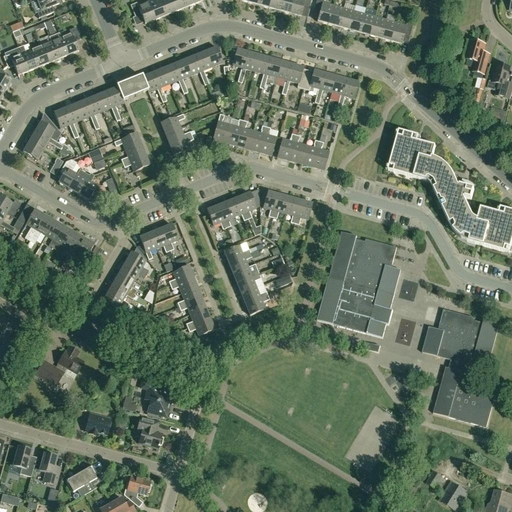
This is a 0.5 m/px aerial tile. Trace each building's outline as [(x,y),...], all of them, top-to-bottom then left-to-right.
[(38,0),(37,1),(41,11),(37,13),(39,19),(55,13),(52,7),(59,4),(58,1),(58,0),(38,0)] [(155,21),(165,17),(158,0),(154,0),(148,3),(155,21)] [(158,0),(165,17),(175,13),(169,0),(158,0)] [(169,0),(175,13),(185,9),(181,0),(169,0)] [(181,0),(185,9),(195,5),(193,0),(181,0)] [(269,9),(271,0),(259,0),(258,6),(269,9)] [(279,12),(282,0),(271,0),(269,9),(279,12)] [(290,15),(293,0),(282,0),(279,12),(290,15)] [(293,0),(290,15),(300,18),(303,8),(309,9),(311,0),(293,0)] [(328,25),(333,6),(323,4),(324,0),(322,0),(316,0),(314,11),(320,12),(317,22),(328,25)] [(145,25),(155,21),(148,3),(138,7),(136,4),(130,6),(135,18),(141,16),(145,25)] [(338,28),(343,9),(333,6),(328,25),(338,28)] [(349,31),(354,12),(343,9),(338,28),(349,31)] [(359,34),(364,15),(354,12),(349,31),(359,34)] [(369,37),(375,18),(364,15),(359,34),(369,37)] [(380,40),(385,21),(375,18),(369,37),(380,40)] [(390,42),(396,23),(385,21),(380,40),(390,42)] [(408,45),(413,25),(407,23),(406,26),(396,23),(390,42),(401,45),(402,43),(408,45)] [(61,38),(68,56),(78,52),(75,42),(80,40),(76,28),(69,31),(70,34),(61,38)] [(20,30),(12,34),(15,40),(23,37),(20,30)] [(68,56),(61,38),(59,35),(49,39),(51,42),(58,60),(68,56)] [(48,64),(58,60),(51,42),(41,46),(48,64)] [(489,55),(483,53),(485,46),(471,42),(467,60),(476,62),(473,72),(484,75),(489,55)] [(38,68),(48,64),(41,46),(31,50),(38,68)] [(31,50),(26,52),(23,47),(18,49),(28,72),(38,68),(31,50)] [(205,52),(212,68),(223,64),(216,48),(205,52)] [(18,77),(28,72),(18,49),(8,53),(9,55),(3,58),(8,69),(14,67),(18,77)] [(237,50),(232,67),(241,69),(239,76),(244,77),(246,70),(244,70),(248,53),(237,50)] [(203,72),(212,68),(205,52),(195,57),(201,72),(203,72)] [(254,73),(259,56),(248,53),(244,70),(246,70),(254,73)] [(259,56),(254,73),(263,75),(261,82),(266,83),(267,76),(265,76),(270,59),(259,56)] [(195,57),(184,61),(191,77),(199,73),(202,80),(206,78),(203,72),(201,72),(195,57)] [(276,79),(281,62),(270,59),(265,76),(267,76),(276,79)] [(182,80),(191,77),(184,61),(174,65),(180,81),(182,80)] [(281,62),(276,79),(285,81),(283,88),(288,89),(290,82),(287,82),(292,65),(281,62)] [(174,65),(163,69),(170,85),(178,82),(181,89),(185,87),(182,80),(180,81),(174,65)] [(309,88),(314,71),(313,73),(303,70),(303,68),(292,65),(287,82),(290,82),(298,85),(297,89),(308,92),(310,88),(309,88)] [(511,69),(498,65),(496,73),(494,73),(491,82),(489,82),(487,89),(496,91),(495,96),(510,100),(511,92),(511,84),(507,83),(511,69)] [(0,89),(5,92),(11,82),(2,77),(5,72),(0,68),(0,89)] [(161,89),(170,85),(163,69),(153,74),(159,90),(161,89)] [(314,71),(309,88),(310,88),(318,90),(316,97),(321,98),(322,91),(320,91),(325,74),(314,71)] [(153,74),(142,78),(147,92),(148,94),(157,90),(160,97),(164,95),(161,89),(159,90),(153,74)] [(331,94),(336,77),(325,74),(320,91),(322,91),(331,94)] [(142,78),(142,77),(129,82),(135,97),(147,92),(142,78)] [(336,77),(331,94),(340,96),(338,103),(343,104),(345,97),(342,97),(347,80),(336,77)] [(476,84),(475,88),(476,89),(478,89),(478,92),(477,95),(475,95),(474,97),(473,99),(474,99),(475,100),(475,102),(474,104),(476,105),(478,105),(482,92),(482,90),(483,91),(484,87),(486,81),(478,79),(476,84)] [(342,97),(345,97),(354,100),(358,83),(347,80),(342,97)] [(123,102),(123,101),(135,97),(129,82),(117,87),(117,88),(123,102)] [(124,104),(123,101),(123,102),(117,88),(107,92),(113,108),(115,107),(124,104)] [(107,92),(96,97),(103,112),(111,109),(114,116),(118,114),(115,107),(113,108),(107,92)] [(94,116),(103,112),(96,97),(86,101),(92,117),(94,116)] [(86,101),(75,105),(82,121),(90,118),(93,124),(97,123),(94,116),(92,117),(86,101)] [(73,125),(82,121),(75,105),(65,110),(71,125),(73,125)] [(490,115),(490,116),(495,119),(503,123),(506,113),(492,109),(490,115)] [(65,110),(54,114),(60,130),(69,126),(72,133),(76,131),(73,125),(71,125),(65,110)] [(165,135),(181,129),(178,122),(185,119),(183,115),(160,124),(165,135)] [(224,144),(230,125),(222,123),(222,121),(223,121),(224,117),(220,116),(218,122),(213,141),(224,144)] [(301,116),(300,120),(299,126),(308,129),(310,123),(307,122),(308,118),(301,116)] [(236,147),(243,122),(239,121),(238,125),(238,128),(230,125),(224,144),(236,147)] [(50,140),(56,143),(61,134),(50,122),(47,127),(40,123),(34,133),(49,142),(50,140)] [(248,151),(253,132),(245,130),(245,127),(246,127),(247,123),(243,122),(236,147),(248,151)] [(259,154),(266,128),(262,127),(261,131),(261,134),(253,132),(248,151),(259,154)] [(266,128),(259,154),(271,157),(276,138),(268,136),(269,133),(269,134),(270,129),(266,128)] [(169,146),(192,137),(190,133),(183,136),(181,129),(165,135),(169,146)] [(57,143),(56,143),(50,140),(49,142),(34,133),(29,143),(43,151),(48,143),(54,147),(57,143)] [(397,139),(390,167),(395,168),(393,173),(426,182),(427,180),(430,180),(434,183),(437,188),(433,190),(437,199),(439,198),(440,200),(443,201),(445,206),(442,208),(449,225),(453,223),(455,226),(455,229),(453,231),(456,235),(457,236),(461,239),(462,239),(463,237),(465,236),(470,238),(469,243),(504,253),(505,247),(511,249),(511,243),(511,211),(506,210),(500,209),(499,214),(481,209),(478,220),(476,219),(474,217),(472,215),(465,199),(471,200),(474,190),(475,186),(467,180),(462,179),(460,186),(459,187),(454,175),(452,173),(450,170),(448,168),(447,166),(444,164),(442,163),(440,161),(438,160),(435,159),(433,158),(436,147),(420,143),(417,142),(419,137),(404,133),(403,138),(398,137),(397,139)] [(125,151),(141,145),(136,134),(114,143),(116,147),(122,145),(125,151)] [(289,162),(296,136),(292,135),(290,139),(291,140),(290,142),(282,140),(277,159),(289,162)] [(300,165),(305,146),(297,144),(298,142),(299,142),(300,137),(296,136),(289,162),(300,165)] [(192,137),(169,146),(174,157),(189,150),(186,143),(193,141),(192,137)] [(312,168),(319,143),(315,141),(314,146),(313,148),(305,146),(300,165),(312,168)] [(38,162),(43,151),(29,143),(23,153),(38,162)] [(319,143),(312,168),(324,171),(329,153),(321,150),(321,148),(322,148),(323,144),(319,143)] [(123,165),(145,156),(141,145),(125,151),(128,158),(121,161),(123,165)] [(60,150),(58,153),(65,157),(68,152),(62,149),(61,151),(60,150)] [(99,149),(90,153),(95,164),(96,163),(103,160),(99,149)] [(145,156),(123,165),(124,169),(131,166),(134,173),(149,167),(145,156)] [(103,160),(96,163),(99,170),(106,167),(103,160)] [(77,175),(72,172),(76,164),(71,161),(66,163),(59,174),(63,176),(58,184),(68,190),(77,175)] [(78,195),(90,175),(80,170),(77,175),(68,190),(78,195)] [(90,175),(78,195),(88,201),(97,187),(90,183),(94,177),(90,174),(90,175)] [(111,195),(117,193),(114,185),(108,188),(111,195)] [(257,190),(250,194),(256,209),(259,208),(257,190)] [(272,219),(279,195),(267,192),(263,209),(270,211),(268,218),(272,219)] [(254,223),(252,219),(249,212),(256,209),(250,194),(239,198),(250,225),(254,223)] [(285,215),(290,198),(279,195),(272,219),(277,220),(278,213),(285,215)] [(0,210),(7,214),(13,204),(0,196),(0,210)] [(246,227),(250,225),(239,198),(228,202),(234,218),(241,215),(246,227)] [(294,225),(301,201),(290,198),(285,215),(292,217),(290,224),(294,225)] [(301,201),(294,225),(299,226),(300,219),(308,221),(312,205),(301,201)] [(228,221),(234,218),(228,202),(218,207),(227,229),(231,227),(228,221)] [(24,224),(32,209),(28,207),(20,222),(24,224)] [(223,231),(227,229),(218,207),(207,211),(213,227),(220,224),(223,231)] [(29,242),(44,216),(34,210),(26,225),(31,228),(24,239),(29,242)] [(46,237),(54,222),(44,216),(29,242),(34,245),(41,234),(46,237)] [(8,226),(2,222),(1,224),(0,223),(0,231),(0,225),(0,226),(6,229),(8,226)] [(52,249),(64,228),(54,222),(46,237),(52,240),(48,247),(52,249)] [(160,230),(170,252),(174,251),(171,244),(178,241),(171,225),(160,230)] [(65,248),(74,234),(64,228),(52,249),(56,251),(59,245),(65,248)] [(166,254),(170,252),(160,230),(150,234),(156,250),(163,247),(166,254)] [(341,233),(329,279),(317,321),(382,339),(386,325),(389,326),(393,311),(390,310),(401,271),(391,269),(397,249),(366,240),(365,243),(356,241),(357,237),(341,233)] [(65,262),(69,264),(84,239),(74,234),(65,248),(71,251),(65,262)] [(150,252),(156,250),(150,234),(139,238),(141,244),(145,254),(148,261),(152,259),(150,252)] [(74,267),(80,257),(85,260),(94,245),(84,239),(69,264),(74,267)] [(138,246),(137,248),(143,255),(145,254),(141,244),(138,246)] [(228,263),(250,254),(257,252),(255,248),(242,253),(239,246),(224,253),(228,263)] [(277,248),(270,250),(273,256),(279,253),(277,248)] [(125,263),(146,276),(148,272),(142,268),(146,262),(131,253),(125,263)] [(232,274),(248,268),(245,261),(252,258),(250,254),(228,263),(232,274)] [(180,258),(174,260),(177,267),(182,265),(180,258)] [(283,264),(281,259),(271,262),(273,268),(283,264)] [(65,262),(61,268),(66,271),(69,264),(65,262)] [(144,279),(146,276),(125,263),(119,273),(134,282),(138,276),(144,279)] [(170,287),(193,278),(188,267),(173,273),(175,280),(169,283),(170,287)] [(251,274),(248,268),(232,274),(237,285),(259,275),(257,271),(251,274)] [(74,278),(65,273),(61,279),(71,284),(74,278)] [(130,288),(134,282),(119,273),(114,283),(135,295),(139,298),(141,294),(130,288)] [(241,295),(257,289),(254,282),(261,279),(260,277),(259,275),(237,285),(241,295)] [(289,276),(281,279),(284,286),(291,283),(289,276)] [(181,295),(197,288),(193,278),(170,287),(172,291),(179,288),(181,295)] [(139,298),(135,295),(114,283),(108,293),(123,302),(126,295),(137,302),(139,298)] [(179,308),(201,299),(197,288),(181,295),(184,301),(177,304),(179,308)] [(272,290),(266,293),(259,295),(257,289),(241,295),(245,306),(268,297),(273,294),(272,290)] [(150,291),(144,301),(152,305),(154,294),(150,291)] [(128,305),(123,302),(108,293),(102,303),(117,312),(128,318),(131,314),(125,311),(128,305)] [(268,297),(245,306),(250,317),(265,310),(263,303),(269,301),(268,297)] [(190,316),(206,309),(201,299),(179,308),(180,312),(187,309),(190,316)] [(150,317),(151,309),(146,307),(143,313),(150,317)] [(187,329),(210,320),(206,309),(190,316),(193,322),(186,325),(187,329)] [(475,369),(479,370),(487,372),(499,325),(484,321),(483,324),(473,322),(474,319),(443,311),(438,331),(429,328),(422,354),(451,361),(449,369),(446,368),(433,414),(486,429),(495,398),(466,390),(472,369),(475,370),(475,369)] [(150,317),(144,314),(141,320),(146,323),(150,317)] [(210,320),(187,329),(189,333),(196,330),(199,337),(214,331),(210,320)] [(0,359),(4,362),(6,357),(7,358),(18,341),(12,337),(16,329),(4,322),(0,322),(0,341),(3,343),(0,348),(0,359)] [(315,330),(313,336),(329,341),(329,340),(330,334),(331,335),(331,334),(315,329),(315,330)] [(363,349),(363,350),(371,352),(379,354),(379,353),(380,348),(381,347),(364,343),(364,344),(365,344),(363,349)] [(74,380),(77,375),(84,363),(72,356),(75,351),(70,348),(66,353),(65,352),(58,364),(59,365),(57,370),(44,362),(36,375),(56,388),(64,374),(74,380)] [(173,393),(153,388),(154,381),(143,378),(140,389),(147,391),(145,400),(150,402),(147,413),(164,418),(167,406),(168,407),(170,405),(173,393)] [(19,385),(13,381),(7,391),(14,394),(19,385)] [(6,402),(2,408),(6,411),(10,405),(6,402)] [(111,421),(90,415),(85,432),(88,433),(88,434),(97,437),(98,434),(107,436),(109,429),(110,429),(112,423),(111,422),(111,421)] [(158,424),(140,419),(137,431),(142,432),(139,445),(158,450),(159,447),(159,448),(160,446),(162,445),(163,441),(162,439),(161,439),(162,435),(155,434),(158,424)] [(31,451),(18,448),(13,467),(21,469),(20,475),(31,478),(34,468),(27,466),(31,451)] [(60,469),(54,467),(57,458),(44,455),(39,472),(46,473),(43,483),(56,486),(60,469)] [(102,476),(98,478),(96,480),(93,474),(95,473),(91,467),(66,482),(73,493),(79,489),(83,496),(94,490),(102,485),(106,483),(102,476)] [(426,485),(435,490),(442,478),(434,472),(426,485)] [(445,493),(440,502),(455,511),(461,503),(458,501),(462,495),(465,497),(473,485),(465,481),(466,479),(461,476),(460,477),(452,473),(445,484),(451,488),(447,494),(445,493)] [(150,484),(131,478),(125,477),(123,483),(127,484),(124,496),(138,509),(143,504),(134,497),(133,496),(134,493),(146,496),(150,484)] [(52,490),(48,507),(53,509),(58,492),(52,490)] [(511,511),(511,504),(511,502),(507,501),(509,496),(494,492),(491,504),(488,506),(485,511),(511,511)] [(0,503),(18,508),(20,500),(2,495),(0,503)] [(110,505),(114,511),(135,511),(130,501),(124,504),(121,499),(110,505)]
